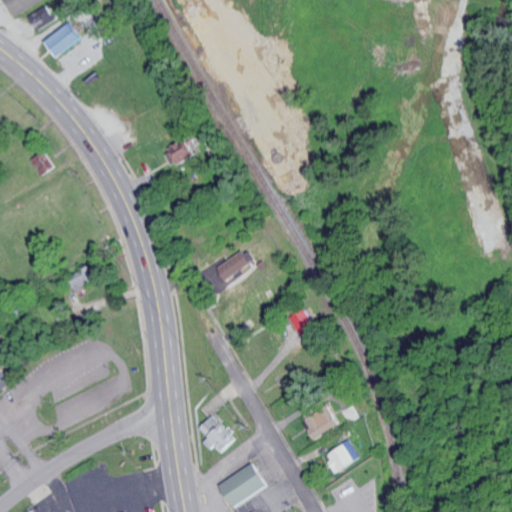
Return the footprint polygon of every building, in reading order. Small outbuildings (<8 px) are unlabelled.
[(7,0),(17,16),(44,0),(7,0)] [(31,16),(41,31),(58,20),(49,5),(31,16)] [(49,40),(60,57),(87,39),(76,22),(49,40)] [(199,157),(191,139),(173,147),(181,165),(199,157)] [(44,176),(60,167),(50,150),(35,159),(44,176)] [(221,268),(229,281),(257,264),(249,251),(221,268)] [(79,292),(105,279),(98,263),(72,276),(79,292)] [(260,280),(255,283),(252,278),(243,283),(264,316),(278,307),(260,280)] [(0,389),(12,383),(0,361),(0,389)] [(306,421),(319,440),(343,423),(330,405),(306,421)] [(213,449),(217,445),(224,452),(239,436),(215,414),(202,428),(211,436),(205,442),(213,449)] [(339,471),(365,457),(355,439),(330,454),(339,471)] [(237,507),(273,485),(258,462),(223,483),(237,507)]
